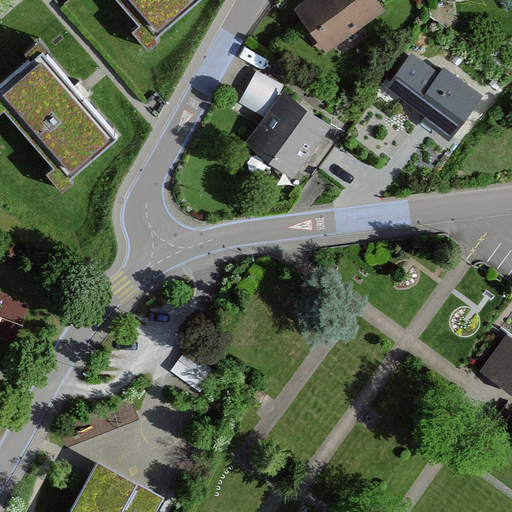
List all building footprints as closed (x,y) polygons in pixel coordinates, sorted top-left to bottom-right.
[(120,0),(148,34),(189,0),(120,0)] [(377,0),(305,0),(298,5),(328,49),(385,11),(377,0)] [(44,49),(0,85),(0,97),(67,177),(117,135),(44,49)] [(454,130),(481,92),(444,66),(437,76),(411,57),(391,85),(454,130)] [(264,110),(282,78),(258,64),(240,96),(264,110)] [(291,176),(329,123),(285,91),(246,144),(291,176)] [(511,336),(504,331),(476,368),(511,394),(511,393),(511,336)] [(215,371),(185,349),(170,369),(200,391),(215,371)] [(151,511),(160,495),(100,462),(71,511),(151,511)]
